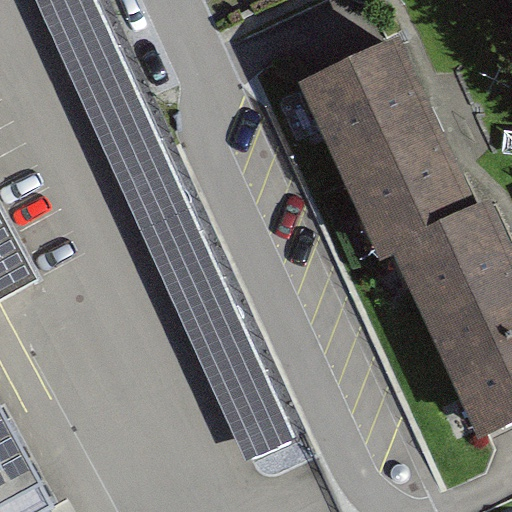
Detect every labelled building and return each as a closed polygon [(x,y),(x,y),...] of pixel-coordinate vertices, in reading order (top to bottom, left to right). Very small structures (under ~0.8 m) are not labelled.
[(104,0),(58,0),(43,7),(248,471),(302,447),(104,0)] [(376,266),(395,258),(474,223),(399,52),(301,95),(376,266)] [(474,223),(395,258),(482,455),(511,442),(511,256),(493,215),(474,223)] [(0,216),(0,305),(37,286),(0,216)] [(55,511),(0,407),(0,511),(55,511)]
